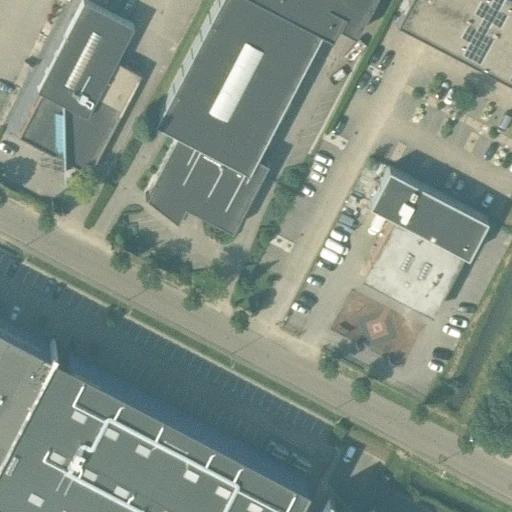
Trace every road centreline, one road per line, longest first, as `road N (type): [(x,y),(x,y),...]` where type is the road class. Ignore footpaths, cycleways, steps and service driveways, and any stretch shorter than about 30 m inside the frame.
road 1 (unclassified): [(0,211),(511,485)]
road 2 (unknown): [(378,122),(506,189)]
